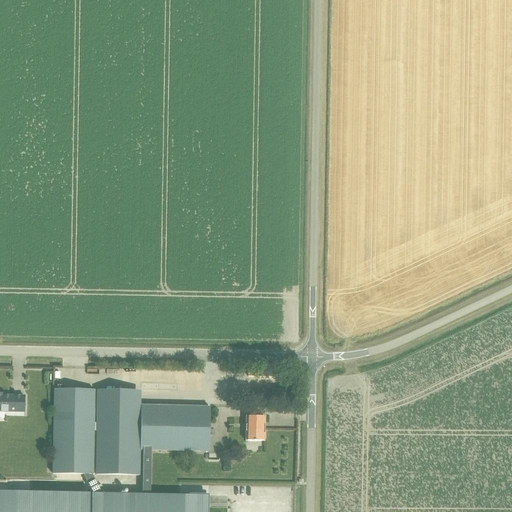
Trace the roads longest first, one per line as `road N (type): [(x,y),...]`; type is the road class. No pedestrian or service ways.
road 1 (unclassified): [(313,357),(319,0)]
road 2 (unclassified): [(0,352),(313,357)]
road 3 (unclassified): [(313,357),(389,346),(511,289)]
road 4 (unclassified): [(311,511),(313,357)]
